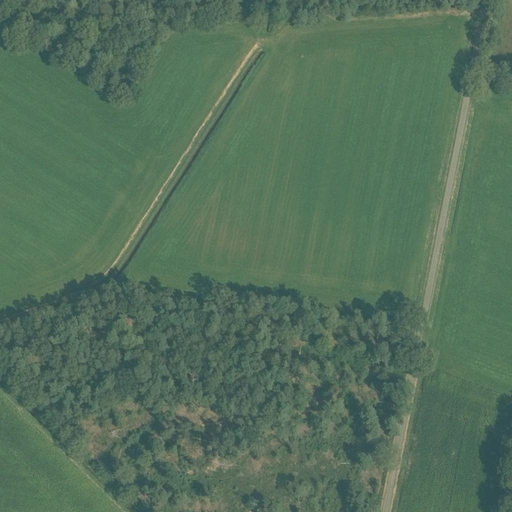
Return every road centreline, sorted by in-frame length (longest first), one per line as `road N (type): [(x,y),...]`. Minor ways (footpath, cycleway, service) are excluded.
road 1 (unclassified): [(383,511),(483,0)]
road 2 (track): [(481,14),(354,17),(322,3),(297,14)]
